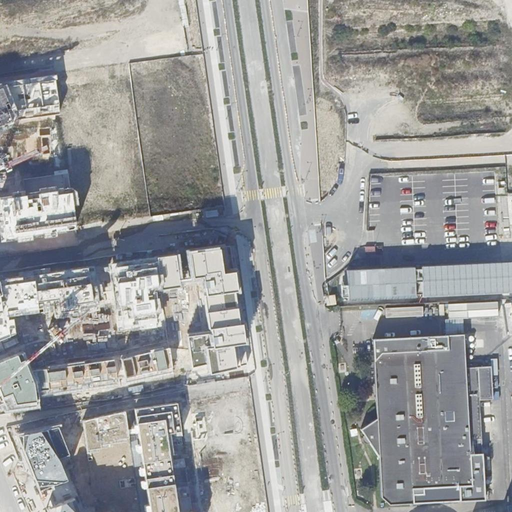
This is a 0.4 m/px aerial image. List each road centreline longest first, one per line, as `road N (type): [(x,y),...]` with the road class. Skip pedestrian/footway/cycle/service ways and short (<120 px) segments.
road 1 (tertiary): [(338,511),(263,0)]
road 2 (tertiary): [(255,226),(290,511)]
road 3 (residential): [(0,263),(255,226)]
road 4 (tertiary): [(224,0),(255,226)]
road 5 (unknown): [(329,221),(341,193),(371,171),(511,141)]
